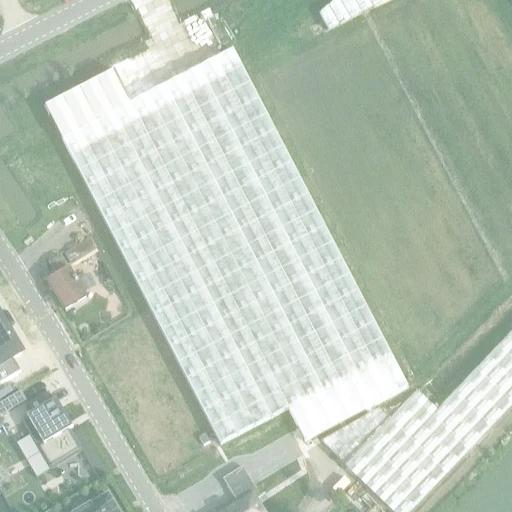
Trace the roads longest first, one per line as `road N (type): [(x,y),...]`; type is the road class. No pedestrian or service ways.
road 1 (unknown): [(0,197),(230,0)]
road 2 (unclassified): [(144,511),(0,271)]
